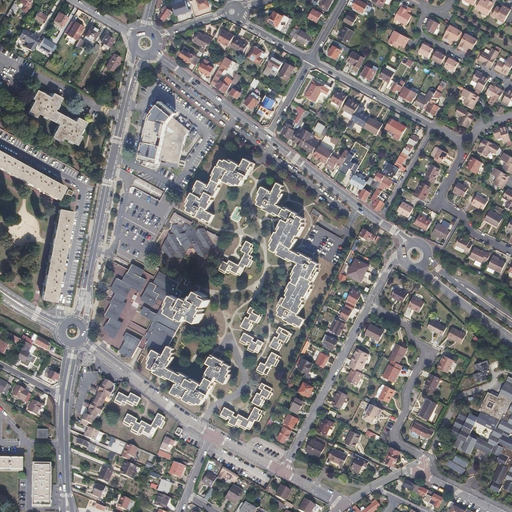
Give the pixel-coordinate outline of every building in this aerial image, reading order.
[(206,0),(197,0),(200,10),(209,7),(206,0)] [(322,0),(319,6),(318,6),(326,11),(326,10),(331,0),(322,0)] [(373,4),(365,0),(356,0),(353,7),(367,15),(373,4)] [(484,1),(482,0),(480,0),(476,8),(488,15),(495,3),(489,0),(486,0),(486,2),(484,1)] [(172,5),(176,16),(189,12),(185,1),(172,5)] [(402,4),(401,6),(408,10),(407,13),(409,14),(411,10),(402,4)] [(408,10),(401,6),(394,18),(407,25),(412,16),(409,14),(407,13),(408,10)] [(500,8),(497,6),(492,16),(504,22),(511,10),(503,6),(502,9),(500,8)] [(162,11),(163,11),(161,13),(159,17),(164,21),(168,16),(169,16),(172,12),(165,7),(162,11)] [(321,14),(313,9),(308,18),(316,22),(321,14)] [(46,16),(37,11),(33,18),(42,23),(46,16)] [(274,12),(272,15),(269,22),(277,25),(276,27),(283,31),(284,28),(285,26),(292,18),(283,13),(280,16),(274,12)] [(58,13),(53,20),(62,26),(67,18),(58,13)] [(356,19),(348,15),(344,21),(352,26),(356,19)] [(429,23),(428,25),(426,28),(435,33),(440,23),(429,18),(427,22),(429,23)] [(82,27),(74,22),(67,35),(75,40),(82,27)] [(462,32),(450,25),(443,37),(450,41),(452,39),(454,40),(457,41),(462,32)] [(99,31),(90,26),(85,35),(91,39),(94,40),(99,31)] [(354,32),(344,27),(338,39),(347,44),(354,32)] [(29,33),(22,29),(18,37),(28,42),(25,47),(31,51),(39,38),(29,32),(29,33)] [(298,29),(297,30),(293,38),(304,44),(309,35),(298,29)] [(228,34),(222,31),(217,40),(227,47),(233,36),(229,33),(228,34)] [(407,38),(395,31),(388,43),(397,48),(398,46),(399,44),(402,46),(407,38)] [(195,37),(193,40),(199,44),(205,48),(207,45),(209,46),(213,39),(209,37),(209,38),(200,33),(199,33),(197,36),(195,37)] [(465,34),(460,43),(458,46),(466,50),(467,47),(469,48),(472,50),(477,40),(465,34)] [(113,39),(105,35),(100,42),(108,47),(113,39)] [(56,45),(44,38),(40,46),(51,53),(56,45)] [(248,45),(236,38),(231,47),(243,54),(248,45)] [(399,44),(398,46),(403,48),(409,39),(407,38),(402,46),(399,44)] [(83,41),(79,39),(75,47),(78,49),(83,41)] [(343,45),(335,41),(328,54),(336,59),(343,45)] [(429,45),(424,42),(418,52),(428,58),(433,49),(430,47),(428,46),(429,45)] [(262,51),(254,47),(248,58),(259,64),(261,59),(258,57),(262,51)] [(490,54),(483,51),(479,59),(484,62),(491,66),(493,63),(500,52),(493,48),(490,54)] [(437,49),(436,51),(431,60),(441,65),(446,56),(442,54),(441,53),(442,52),(437,49)] [(180,55),(185,59),(184,60),(188,63),(189,62),(195,66),(199,59),(189,52),(189,53),(187,52),(183,50),(180,55)] [(364,59),(352,52),(347,61),(359,67),(364,59)] [(120,58),(112,54),(105,67),(112,71),(115,68),(116,68),(119,63),(118,62),(120,58)] [(283,62),(272,56),(263,73),(268,75),(269,72),(275,76),(283,62)] [(449,56),(449,57),(444,66),(453,72),(458,63),(455,61),(453,60),(454,58),(449,56)] [(226,57),(224,60),(220,67),(214,79),(217,80),(218,79),(230,59),(226,57)] [(500,60),(497,65),(495,68),(500,71),(500,70),(508,74),(509,72),(511,67),(511,58),(509,57),(506,63),(500,60)] [(224,60),(219,58),(215,65),(220,67),(224,60)] [(403,59),(400,63),(413,71),(416,66),(403,59)] [(240,66),(235,62),(231,69),(234,71),(234,72),(235,71),(237,72),(240,66)] [(206,65),(202,63),(199,69),(205,72),(204,73),(209,76),(213,68),(209,65),(208,66),(206,65)] [(294,67),(286,63),(279,76),(287,80),(294,67)] [(376,71),(366,66),(361,75),(371,80),(376,71)] [(395,73),(385,67),(380,76),(383,78),(385,79),(385,80),(389,83),(391,80),(395,73)] [(477,71),(472,79),(479,83),(475,89),(482,93),(487,82),(489,78),(482,74),(482,73),(477,71)] [(234,72),(226,85),(228,87),(229,87),(236,74),(234,72)] [(240,76),(236,74),(229,87),(230,88),(233,83),(235,85),(240,76)] [(258,80),(254,77),(250,84),(255,86),(258,80)] [(324,86),(313,80),(304,96),(315,102),(324,86)] [(391,80),(389,83),(387,87),(395,92),(397,89),(400,91),(402,87),(398,84),(391,80)] [(221,81),(218,83),(216,86),(225,93),(228,87),(226,85),(221,81)] [(446,85),(441,82),(438,89),(440,90),(439,92),(441,93),(446,85)] [(495,87),(491,85),(486,93),(492,97),(489,103),(496,106),(497,104),(503,93),(504,91),(495,87)] [(399,95),(403,97),(412,102),(414,97),(415,98),(417,94),(408,89),(404,87),(399,95)] [(240,93),(233,88),(230,93),(237,98),(240,93)] [(461,95),(468,98),(464,104),(473,109),(475,104),(479,96),(465,88),(461,95)] [(511,90),(509,89),(506,95),(501,103),(508,107),(511,100),(511,90)] [(35,119),(37,114),(58,126),(51,138),(59,143),(62,139),(75,146),(81,137),(78,136),(86,123),(77,118),(75,122),(55,111),(62,99),(53,94),(50,98),(36,90),(31,99),(33,100),(26,114),(35,119)] [(425,98),(420,95),(415,104),(426,110),(430,102),(435,93),(430,91),(427,96),(426,98),(425,98)] [(436,91),(435,93),(430,102),(431,102),(434,104),(437,99),(438,99),(441,93),(439,92),(436,91)] [(346,97),(336,92),(331,101),(341,106),(346,97)] [(255,99),(250,95),(244,103),(252,109),(258,101),(255,99)] [(276,101),(267,96),(262,105),(267,108),(268,105),(272,107),(276,101)] [(348,100),(342,109),(353,115),(358,106),(348,100)] [(161,102),(150,115),(146,112),(145,113),(144,119),(146,119),(144,128),(147,129),(146,133),(143,132),(142,137),(144,138),(139,160),(158,164),(158,160),(178,165),(184,136),(189,131),(172,117),(176,113),(161,102)] [(434,104),(431,102),(426,110),(434,115),(436,111),(436,110),(438,106),(434,104)] [(353,115),(350,120),(355,122),(362,126),(368,116),(360,112),(364,107),(359,104),(358,106),(353,115)] [(262,105),(259,109),(265,112),(264,113),(269,116),(272,111),(267,108),(262,105)] [(456,112),(462,116),(459,122),(467,127),(470,122),(474,114),(470,112),(460,106),(456,112)] [(305,109),(301,107),(293,121),(295,122),(298,115),(301,116),(303,113),(305,109)] [(303,113),(301,116),(297,123),(300,125),(306,114),(303,113)] [(382,125),(369,117),(363,127),(376,135),(382,125)] [(401,137),(406,127),(390,118),(384,128),(401,137)] [(324,126),(318,122),(314,129),(321,133),(324,126)] [(285,127),(284,129),(281,134),(289,138),(293,130),(292,129),(293,127),(287,123),(285,127)] [(498,127),(493,129),(494,134),(496,138),(502,137),(504,143),(511,141),(507,127),(507,126),(498,128),(498,127)] [(314,134),(309,132),(303,144),(312,150),(314,147),(313,146),(316,142),(311,138),(314,134)] [(336,145),(340,138),(334,134),(330,141),(336,145)] [(416,137),(411,135),(406,144),(413,147),(418,139),(416,137)] [(487,139),(486,138),(481,146),(478,151),(479,151),(487,156),(490,150),(496,153),(500,147),(499,147),(487,139)] [(406,143),(401,152),(407,155),(408,156),(410,151),(413,147),(406,144),(406,143)] [(322,161),(328,150),(319,145),(313,156),(322,161)] [(432,156),(434,157),(436,158),(440,160),(442,161),(445,156),(447,152),(439,148),(437,147),(435,147),(431,154),(432,156)] [(329,158),(330,159),(325,166),(328,168),(330,169),(332,170),(336,163),(341,166),(348,154),(349,152),(345,149),(338,160),(331,155),(329,158)] [(326,163),(332,152),(328,150),(322,161),(326,163)] [(0,151),(0,166),(26,181),(58,198),(64,187),(0,151)] [(407,155),(401,152),(395,163),(400,167),(407,155)] [(511,157),(504,153),(501,159),(507,162),(503,169),(509,172),(511,174),(511,172),(511,157)] [(352,157),(348,154),(338,171),(345,175),(349,169),(350,170),(350,171),(354,173),(358,166),(354,164),(353,164),(349,162),(352,157)] [(482,163),(472,157),(466,168),(476,174),(482,163)] [(194,194),(192,193),(188,199),(190,201),(187,207),(188,208),(187,210),(193,214),(193,212),(195,213),(194,215),(203,220),(204,218),(210,222),(214,215),(206,211),(207,209),(208,210),(208,209),(212,203),(210,202),(213,196),(215,197),(218,191),(216,190),(222,180),(230,184),(231,182),(237,186),(238,184),(242,186),(244,181),(242,180),(243,178),(246,179),(251,169),(249,168),(253,162),(245,159),(241,166),(239,165),(240,165),(233,161),(232,163),(226,160),(225,162),(223,160),(219,166),(221,167),(220,168),(218,167),(214,173),(216,174),(208,187),(207,186),(208,185),(199,180),(195,187),(197,188),(194,194)] [(439,169),(431,164),(425,174),(427,175),(425,178),(433,183),(435,179),(434,179),(436,175),(438,172),(439,169)] [(400,170),(393,166),(388,173),(394,176),(396,173),(398,174),(400,170)] [(491,174),(497,177),(493,184),(502,189),(505,184),(504,183),(509,175),(508,175),(495,167),(491,174)] [(385,175),(379,172),(375,179),(381,182),(382,179),(385,175)] [(365,179),(355,174),(350,182),(359,187),(360,185),(361,186),(365,179)] [(385,175),(382,179),(391,184),(392,181),(388,178),(385,175)] [(375,179),(370,176),(366,182),(377,188),(381,182),(375,179)] [(382,179),(381,182),(377,188),(381,191),(385,186),(388,188),(391,184),(382,179)] [(279,232),(277,231),(274,238),(275,238),(272,245),(274,246),(272,249),(277,252),(278,250),(280,251),(279,254),(287,259),(288,257),(299,262),(294,271),(296,272),(293,278),(295,279),(293,282),(291,281),(288,288),(290,289),(286,294),(288,295),(286,298),(283,296),(280,303),(282,304),(279,310),(280,311),(278,315),(283,317),(284,316),(286,317),(285,320),(294,325),(295,323),(302,326),(305,319),(297,315),(298,313),(299,314),(302,307),(301,307),(305,300),(303,299),(304,296),(306,297),(312,285),(311,284),(312,281),(314,282),(318,275),(316,274),(319,268),(317,267),(319,263),(313,260),(313,262),(311,261),(312,259),(303,254),(302,256),(292,250),(292,248),(293,248),(296,242),(295,241),(298,235),(299,236),(303,229),(301,228),(304,222),(303,222),(305,218),(300,215),(299,217),(297,216),(299,213),(289,208),(288,210),(278,205),(282,196),(280,196),(284,190),(282,189),(284,185),(278,182),(273,193),(271,192),(272,191),(262,186),(259,192),(262,194),(258,200),(260,201),(258,205),(262,207),(264,205),(266,206),(264,209),(274,213),(274,212),(285,218),(281,225),(282,226),(279,232)] [(429,186),(421,182),(414,195),(423,201),(427,193),(426,192),(427,190),(429,186)] [(469,188),(458,182),(453,192),(457,194),(458,192),(460,194),(464,196),(469,188)] [(370,191),(364,187),(358,196),(365,201),(368,197),(371,191),(370,191)] [(381,191),(377,188),(371,199),(375,202),(377,198),(378,196),(381,191)] [(507,188),(505,192),(502,197),(508,200),(505,206),(511,210),(511,209),(511,191),(507,188)] [(489,199),(478,193),(473,203),(480,207),(483,209),(489,199)] [(377,198),(375,202),(372,206),(378,210),(380,210),(384,203),(382,202),(377,198)] [(413,208),(403,201),(397,211),(408,217),(413,208)] [(71,212),(58,209),(52,244),(41,298),(54,301),(71,212)] [(503,218),(490,210),(485,219),(498,227),(503,218)] [(171,228),(161,247),(160,249),(166,259),(183,258),(184,257),(188,248),(193,248),(199,258),(205,258),(210,249),(211,245),(215,247),(218,243),(220,238),(207,230),(206,232),(204,228),(193,229),(190,224),(191,222),(173,212),(172,214),(168,220),(173,223),(173,225),(172,226),(170,225),(169,227),(171,228)] [(425,217),(419,214),(414,223),(426,230),(430,222),(426,219),(424,218),(425,217)] [(447,228),(438,223),(432,233),(441,239),(442,237),(445,239),(449,232),(446,230),(447,228)] [(373,234),(363,229),(360,235),(363,237),(365,238),(369,240),(370,238),(373,234)] [(455,244),(455,245),(455,246),(467,253),(471,244),(468,243),(466,241),(466,240),(459,236),(455,244)] [(359,241),(356,239),(351,250),(354,252),(359,241)] [(228,264),(224,261),(219,271),(225,274),(226,272),(229,273),(229,272),(236,276),(237,274),(240,275),(246,265),(249,268),(253,261),(251,260),(253,257),(251,256),(254,249),(252,248),(253,245),(247,241),(241,251),(246,253),(239,265),(230,260),(228,264)] [(485,253),(475,248),(470,257),(481,262),(482,260),(486,262),(490,254),(486,252),(485,253)] [(499,260),(492,257),(487,267),(500,273),(505,263),(499,260)] [(369,266),(355,259),(348,274),(361,281),(369,266)] [(112,290),(117,293),(106,316),(111,319),(105,330),(117,337),(123,324),(118,321),(126,305),(124,303),(132,288),(140,292),(145,281),(130,273),(125,283),(118,279),(112,290)] [(145,307),(142,314),(159,323),(147,344),(152,346),(151,348),(154,350),(151,356),(152,357),(149,363),(151,364),(149,367),(153,370),(154,369),(156,370),(155,372),(164,377),(165,376),(180,383),(179,385),(177,384),(173,393),(178,396),(179,395),(185,398),(185,399),(191,403),(192,401),(198,405),(199,403),(202,405),(205,400),(204,399),(205,398),(207,399),(212,389),(211,388),(216,377),(218,378),(217,379),(226,384),(229,378),(228,378),(231,370),(230,369),(231,366),(226,364),(225,365),(223,364),(225,361),(215,356),(215,358),(211,356),(207,364),(211,366),(207,374),(208,374),(203,385),(194,380),(194,382),(188,379),(189,376),(182,373),(181,375),(169,368),(173,360),(172,359),(175,353),(173,352),(175,349),(170,346),(183,320),(180,319),(181,318),(187,321),(190,315),(191,316),(190,318),(199,323),(202,317),(201,317),(205,310),(203,308),(204,306),(206,307),(210,300),(204,297),(205,295),(198,291),(200,287),(189,281),(188,285),(185,283),(187,280),(183,278),(183,277),(182,279),(180,283),(160,273),(154,283),(152,282),(143,299),(154,305),(158,298),(166,302),(159,315),(145,307)] [(339,277),(338,276),(337,279),(339,280),(343,282),(346,277),(340,274),(339,277)] [(408,292),(396,286),(391,296),(396,298),(396,297),(399,298),(403,301),(408,292)] [(354,292),(352,291),(347,299),(356,304),(360,295),(357,294),(354,292)] [(425,302),(414,296),(409,305),(414,308),(413,309),(419,312),(425,302)] [(248,312),(251,313),(249,318),(246,316),(241,326),(250,331),(253,324),(251,323),(253,320),(258,323),(261,316),(259,315),(261,312),(251,307),(248,312)] [(341,310),(340,313),(341,314),(340,316),(347,319),(347,320),(351,312),(348,310),(346,309),(344,308),(343,311),(341,310)] [(345,324),(336,320),(331,330),(335,332),(340,335),(345,324)] [(431,320),(427,328),(442,336),(447,328),(431,320)] [(384,331),(370,323),(365,333),(379,341),(384,331)] [(278,337),(275,335),(270,345),(279,350),(282,344),(280,343),(282,340),(287,343),(291,335),(289,334),(291,331),(280,326),(277,331),(280,333),(278,337)] [(466,334),(452,327),(447,337),(460,344),(466,334)] [(247,342),(251,344),(248,349),(253,352),(253,351),(258,353),(264,342),(259,339),(257,342),(253,340),(254,337),(245,332),(240,341),(246,345),(247,342)] [(142,340),(130,334),(121,352),(133,358),(142,340)] [(13,338),(12,339),(21,344),(22,340),(14,336),(13,338)] [(338,340),(329,336),(326,341),(325,343),(324,345),(332,349),(335,344),(336,345),(338,340)] [(44,340),(43,342),(41,345),(40,347),(44,348),(46,349),(46,350),(50,343),(44,340)] [(310,342),(307,341),(301,353),(304,355),(310,342)] [(25,342),(24,346),(17,358),(20,360),(24,363),(26,359),(27,357),(29,354),(27,353),(30,349),(31,345),(25,342)] [(406,347),(397,343),(389,358),(392,360),(399,364),(403,356),(402,355),(406,347)] [(35,347),(31,345),(30,349),(27,353),(29,354),(27,357),(30,358),(29,360),(26,359),(24,363),(20,360),(19,363),(28,367),(30,363),(33,364),(36,358),(31,355),(35,347)] [(369,354),(358,348),(351,360),(353,361),(350,367),(353,368),(360,372),(369,354)] [(266,364),(262,362),(257,371),(263,375),(264,373),(267,374),(273,364),(276,366),(280,360),(278,359),(279,356),(272,352),(266,364)] [(326,355),(324,359),(320,365),(324,367),(330,356),(327,355),(326,354),(326,355)] [(442,361),(443,362),(439,368),(448,373),(455,361),(445,356),(442,361)] [(296,364),(299,365),(298,368),(308,373),(313,363),(299,357),(296,364)] [(390,365),(390,364),(383,376),(395,383),(401,371),(401,370),(403,366),(399,364),(392,360),(390,365)] [(476,371),(479,370),(479,373),(473,375),(475,381),(477,380),(478,383),(487,380),(486,377),(485,375),(487,374),(486,371),(488,370),(487,367),(486,365),(489,364),(487,361),(474,365),(476,371)] [(350,372),(352,373),(348,380),(357,385),(363,373),(360,372),(353,368),(350,372)] [(52,371),(51,372),(48,378),(54,382),(55,379),(57,380),(59,376),(52,372),(52,371)] [(441,379),(432,375),(427,384),(436,389),(441,379)] [(11,385),(0,379),(0,392),(1,393),(2,391),(7,394),(11,385)] [(81,423),(87,426),(89,422),(93,424),(98,414),(100,415),(104,407),(101,406),(107,396),(109,397),(113,390),(111,388),(113,384),(105,379),(102,384),(101,384),(98,391),(99,391),(98,394),(95,399),(94,399),(89,408),(90,409),(89,412),(87,415),(85,414),(85,415),(84,417),(81,423)] [(261,394),(258,392),(253,402),(261,407),(265,399),(264,399),(265,396),(269,399),(273,392),(271,391),(273,387),(263,382),(260,388),(263,389),(261,394)] [(499,396),(498,398),(490,394),(488,393),(478,411),(481,412),(478,418),(462,410),(449,435),(458,439),(454,447),(470,455),(474,447),(486,453),(485,455),(489,457),(491,454),(499,458),(497,461),(501,464),(493,480),(494,481),(490,489),(499,493),(503,485),(505,486),(504,488),(511,492),(511,491),(511,440),(502,436),(504,432),(510,435),(511,431),(511,385),(506,382),(499,396)] [(312,387),(305,383),(300,392),(302,393),(305,394),(309,396),(314,387),(312,387)] [(396,390),(386,385),(379,398),(388,402),(392,394),(393,395),(396,390)] [(28,393),(17,386),(13,394),(20,398),(19,400),(27,404),(31,396),(27,393),(28,393)] [(347,395),(339,391),(332,404),(341,408),(347,395)] [(128,397),(119,393),(115,400),(122,403),(123,402),(126,403),(127,401),(134,404),(134,403),(137,404),(140,398),(130,394),(128,397)] [(295,398),(291,405),(293,406),(291,409),(298,413),(302,406),(301,405),(303,402),(295,398)] [(42,404),(33,399),(28,407),(37,412),(42,404)] [(437,404),(428,400),(420,416),(429,421),(437,404)] [(383,410),(372,404),(364,419),(373,423),(375,418),(376,419),(378,415),(380,416),(383,410)] [(228,417),(231,419),(228,424),(235,427),(236,425),(239,427),(239,426),(246,429),(247,427),(250,429),(256,419),(259,421),(263,415),(261,414),(263,411),(256,407),(250,419),(239,414),(237,417),(233,415),(235,412),(225,407),(221,416),(227,419),(228,417)] [(131,423),(134,425),(132,430),(141,434),(141,433),(148,436),(149,435),(153,437),(157,427),(162,429),(165,422),(163,421),(165,417),(157,414),(152,426),(141,421),(140,424),(136,422),(137,419),(127,415),(124,421),(130,425),(131,423)] [(297,418),(289,414),(284,423),(287,424),(290,426),(293,427),(297,418)] [(322,424),(321,423),(317,431),(327,435),(331,425),(333,426),(335,423),(325,418),(324,421),(322,424)] [(416,423),(412,431),(423,436),(423,435),(427,436),(431,439),(435,432),(430,429),(429,430),(416,423)] [(88,432),(87,432),(85,436),(97,441),(101,432),(97,430),(90,427),(88,432)] [(289,434),(282,430),(279,436),(277,439),(284,443),(286,438),(287,439),(289,434)] [(360,435),(351,431),(345,443),(355,447),(360,435)] [(119,440),(111,437),(107,447),(115,450),(119,440)] [(171,440),(165,437),(160,448),(167,450),(169,445),(171,440)] [(79,439),(77,443),(87,448),(90,443),(79,439)] [(325,446),(312,439),(306,450),(319,457),(325,446)] [(90,443),(87,448),(87,450),(92,452),(91,453),(93,454),(96,446),(90,443)] [(138,448),(127,444),(122,457),(128,460),(130,457),(134,458),(138,448)] [(333,448),(328,457),(331,458),(331,459),(343,465),(348,456),(333,448)] [(394,449),(392,453),(399,457),(401,452),(394,449)] [(171,456),(159,451),(158,455),(161,456),(169,459),(171,456)] [(390,456),(389,459),(387,463),(391,466),(393,463),(395,464),(399,457),(392,453),(390,456)] [(353,458),(356,460),(351,469),(359,473),(363,463),(367,465),(369,461),(357,455),(356,454),(353,458)] [(159,460),(157,459),(153,469),(156,471),(161,461),(165,462),(164,463),(170,466),(172,460),(169,459),(161,456),(159,460)] [(464,468),(467,462),(456,456),(453,461),(464,468)] [(24,458),(0,457),(0,469),(23,470),(24,458)] [(463,475),(466,471),(445,459),(442,464),(463,475)] [(122,467),(124,468),(121,474),(131,479),(135,472),(137,467),(125,461),(122,467)] [(165,462),(161,461),(156,471),(161,473),(164,463),(165,462)] [(180,464),(174,461),(168,473),(180,478),(186,466),(180,464)] [(51,463),(33,463),(32,506),(51,506),(51,484),(51,463)] [(113,471),(103,467),(98,479),(108,483),(113,471)] [(219,473),(222,474),(225,476),(234,482),(238,477),(223,468),(219,473)] [(216,478),(208,473),(202,482),(211,487),(216,478)] [(170,483),(162,480),(158,490),(166,493),(170,483)] [(411,482),(407,480),(404,486),(427,498),(428,495),(428,494),(427,493),(428,490),(421,487),(421,488),(410,482),(411,482)] [(105,488),(96,484),(92,494),(101,498),(103,494),(102,494),(103,492),(105,488)] [(233,485),(225,498),(235,504),(242,491),(233,485)] [(291,491),(282,486),(276,496),(285,501),(291,491)] [(210,497),(206,495),(203,499),(208,502),(215,491),(210,488),(209,490),(213,493),(210,497)] [(158,493),(153,504),(160,507),(165,509),(169,498),(158,493)] [(428,495),(427,498),(425,501),(439,508),(443,498),(435,494),(433,496),(432,496),(428,495)] [(131,500),(122,496),(117,507),(126,511),(131,500)] [(280,502),(275,499),(271,506),(275,509),(276,508),(280,502)] [(311,511),(315,505),(305,499),(298,510),(302,511),(311,511)] [(371,503),(372,504),(361,511),(359,511),(357,509),(354,511),(372,511),(376,509),(376,508),(379,506),(375,500),(371,503)] [(256,509),(246,502),(240,511),(241,511),(254,511),(255,511),(256,509)]
